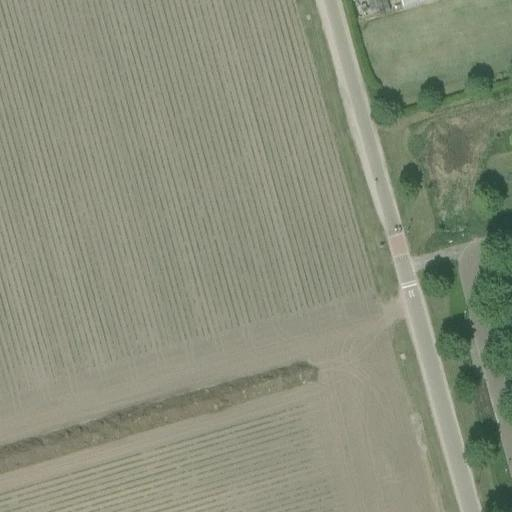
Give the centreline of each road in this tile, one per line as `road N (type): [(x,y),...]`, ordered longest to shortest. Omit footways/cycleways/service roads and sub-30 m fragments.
road 1 (unclassified): [(400,273),(329,0)]
road 2 (residential): [(460,511),(400,273)]
road 3 (residential): [(511,387),(478,250)]
